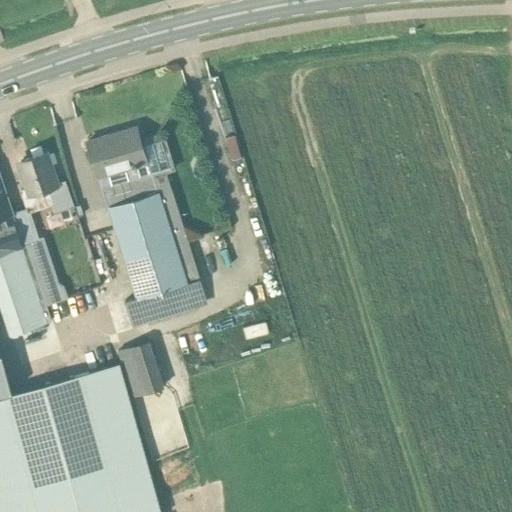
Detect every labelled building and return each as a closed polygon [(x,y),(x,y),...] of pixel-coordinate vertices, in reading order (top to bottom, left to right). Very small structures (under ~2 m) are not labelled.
[(98,176),(125,168),(127,173),(148,167),(135,126),(88,140),(98,176)] [(59,183),(48,150),(19,160),(28,186),(19,189),(27,213),(51,205),(53,212),(74,205),(71,195),(72,195),(67,180),(59,183)] [(103,188),(108,205),(107,205),(136,296),(125,299),(133,326),(196,306),(188,281),(200,278),(166,169),(103,188)] [(14,220),(0,178),(0,304),(10,334),(48,322),(47,320),(42,305),(23,243),(15,221),(15,220),(14,220)] [(23,243),(42,305),(67,296),(64,287),(57,283),(41,237),(23,243)] [(150,339),(117,349),(133,397),(165,386),(150,339)] [(0,511),(160,511),(116,352),(92,358),(95,368),(10,391),(0,356),(0,511)]
